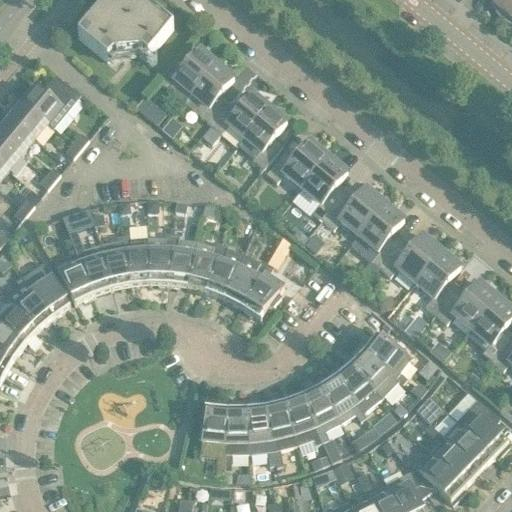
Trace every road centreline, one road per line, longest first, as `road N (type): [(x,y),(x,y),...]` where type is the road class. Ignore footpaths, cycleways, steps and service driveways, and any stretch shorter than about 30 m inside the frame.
road 1 (residential): [(39,511),(26,476),(36,411),(93,349),(131,332),(169,331),(193,336),(235,372),(259,375),(284,367),(346,294)]
road 2 (tertiary): [(511,254),(205,0)]
road 3 (residential): [(184,165),(91,176),(137,123)]
road 4 (residential): [(511,83),(409,0)]
road 5 (residential): [(137,123),(38,42)]
